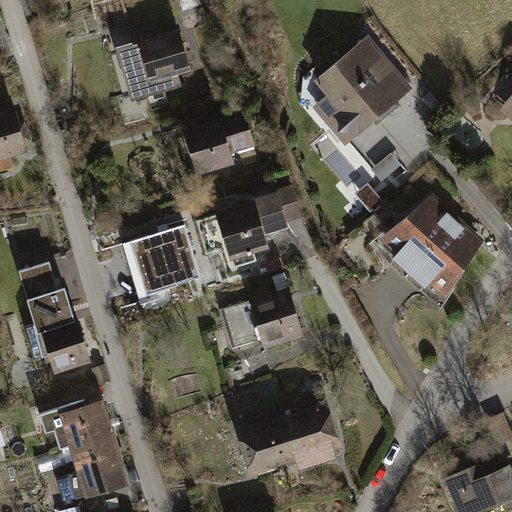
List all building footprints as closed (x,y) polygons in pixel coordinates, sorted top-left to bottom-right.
[(177,0),(184,18),(203,11),(198,0),(177,0)] [(182,37),(116,54),(130,107),(149,102),(151,110),(183,102),(178,82),(192,78),(182,37)] [(396,98),(409,87),(368,39),(319,80),(332,95),(319,106),(346,138),(359,127),(361,129),(382,111),(391,113),(401,105),(396,98)] [(511,102),(502,115),(511,123),(511,102)] [(359,127),(346,138),(383,181),(402,164),(408,171),(416,164),(381,124),(382,111),(361,129),(359,127)] [(0,164),(27,157),(16,115),(0,118),(0,164)] [(248,116),(184,136),(199,183),(239,170),(235,158),(259,151),(248,116)] [(279,197),(287,224),(301,220),(292,189),(278,193),(279,197)] [(255,204),(265,238),(289,231),(287,224),(279,197),(255,204)] [(411,279),(460,222),(433,199),(380,242),(398,259),(394,264),(411,279)] [(255,204),(217,216),(234,273),(252,268),(250,260),(270,255),(265,238),(255,204)] [(460,222),(411,279),(427,293),(431,288),(449,303),(484,243),(460,222)] [(200,275),(185,225),(132,241),(141,272),(146,270),(152,290),(200,275)] [(278,261),(260,266),(264,277),(281,272),(278,261)] [(50,265),(20,274),(36,329),(28,332),(37,364),(49,360),(54,377),(89,367),(67,292),(58,294),(50,265)] [(265,344),(267,352),(304,342),(290,292),(253,302),(265,344)] [(232,353),(265,344),(253,302),(220,311),(232,353)] [(105,366),(92,369),(97,386),(110,383),(105,366)] [(85,400),(41,413),(47,432),(55,429),(61,448),(73,445),(113,433),(104,401),(87,406),(85,400)] [(327,406),(237,433),(251,478),(297,465),(299,472),(338,460),(336,453),(341,451),(327,406)] [(113,433),(73,445),(81,472),(82,476),(120,465),(123,464),(113,433)] [(442,482),(454,511),(493,511),(502,508),(504,511),(511,511),(511,466),(503,470),(498,458),(442,482)] [(126,485),(120,465),(82,476),(81,472),(57,478),(64,502),(126,485)]
